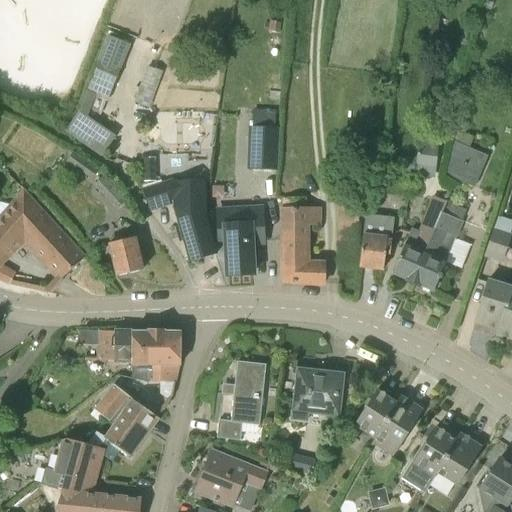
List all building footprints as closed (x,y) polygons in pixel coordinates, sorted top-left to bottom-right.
[(107,102),(130,44),(107,35),(97,60),(98,61),(78,113),(66,130),(102,155),(116,136),(88,117),(90,109),(102,114),(106,102),(107,102)] [(150,103),(156,76),(143,73),(138,100),(150,103)] [(476,76),(464,73),(455,131),(464,133),(476,76)] [(278,173),(280,130),(248,129),(246,172),(278,173)] [(474,191),(487,158),(451,143),(444,177),(474,191)] [(90,181),(98,169),(83,158),(76,155),(70,166),(75,170),(90,181)] [(434,180),(437,161),(417,158),(415,178),(434,180)] [(116,210),(126,201),(104,176),(94,185),(116,210)] [(204,206),(204,180),(202,180),(202,179),(179,180),(174,180),(143,190),(149,210),(173,202),(191,262),(215,253),(204,206)] [(357,262),(359,205),(339,204),(339,186),(330,186),(330,208),(338,208),(336,260),(357,262)] [(24,193),(0,221),(0,244),(12,255),(25,241),(37,252),(57,273),(63,279),(84,258),(24,193)] [(321,226),(321,207),(306,207),(307,197),(282,198),(283,282),(323,283),(324,261),(309,260),(309,226),(321,226)] [(410,280),(444,202),(433,197),(420,228),(412,225),(405,241),(392,273),(410,280)] [(433,290),(445,263),(461,269),(470,245),(455,240),(462,223),(470,226),(473,218),(466,211),(444,202),(410,280),(433,290)] [(220,218),(219,210),(218,210),(219,239),(225,238),(227,274),(253,273),(251,242),(263,241),(261,213),(260,214),(260,216),(220,218)] [(392,243),(393,229),(387,228),(387,227),(364,224),(363,233),(359,266),(383,269),(384,255),(389,256),(391,243),(392,243)] [(502,263),(511,234),(493,228),(484,257),(502,263)] [(117,276),(142,270),(135,237),(109,243),(117,276)] [(0,263),(0,279),(9,283),(11,284),(17,273),(2,265),(0,263)] [(498,328),(511,291),(511,286),(488,279),(475,322),(498,328)] [(511,338),(511,291),(498,328),(496,334),(511,338)] [(98,334),(98,331),(81,330),(75,346),(97,346),(97,360),(113,361),(113,362),(131,362),(131,366),(131,381),(153,381),(154,364),(157,364),(159,353),(148,352),(150,330),(147,330),(147,332),(132,332),(98,334)] [(179,365),(179,332),(163,332),(163,331),(150,330),(148,352),(159,353),(157,364),(154,364),(153,381),(174,382),(178,365),(179,365)] [(259,425),(265,365),(237,362),(230,423),(219,422),(217,437),(240,440),(242,423),(259,425)] [(338,417),(343,374),(324,372),(323,378),(296,375),(291,419),(306,421),(307,413),(338,417)] [(95,410),(91,415),(98,421),(103,416),(110,421),(129,397),(113,384),(94,409),(95,410)] [(377,440),(378,437),(377,436),(397,403),(396,403),(376,391),(354,426),(377,440)] [(397,448),(421,410),(400,396),(396,403),(397,403),(377,436),(378,437),(397,448)] [(132,399),(129,397),(110,421),(113,424),(103,438),(132,458),(159,419),(132,400),(132,399)] [(422,496),(436,473),(456,441),(455,441),(435,428),(413,463),(401,483),(422,496)] [(456,485),(480,447),(459,434),(455,441),(456,441),(436,473),(456,485)] [(94,482),(104,449),(74,440),(70,456),(57,452),(52,468),(45,466),(40,484),(60,491),(91,494),(94,482)] [(267,473),(218,453),(211,469),(205,467),(196,492),(233,506),(234,505),(250,511),(259,489),(261,490),(267,473)] [(511,465),(499,458),(479,488),(481,497),(493,494),(498,498),(489,511),(502,511),(511,495),(511,465)] [(371,511),(385,490),(367,495),(371,511)] [(371,511),(373,511),(389,508),(385,490),(371,511)] [(138,511),(140,499),(91,494),(60,491),(54,511),(138,511)]
